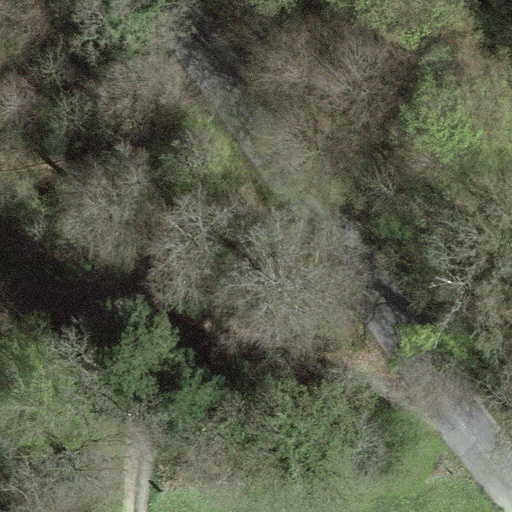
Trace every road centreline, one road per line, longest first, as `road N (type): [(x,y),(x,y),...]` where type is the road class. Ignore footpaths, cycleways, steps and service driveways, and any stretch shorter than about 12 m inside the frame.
road 1 (unclassified): [(168,0),(511,491)]
road 2 (track): [(133,511),(191,378),(270,142)]
road 3 (track): [(0,258),(270,142)]
road 4 (track): [(0,333),(58,375),(127,511)]
